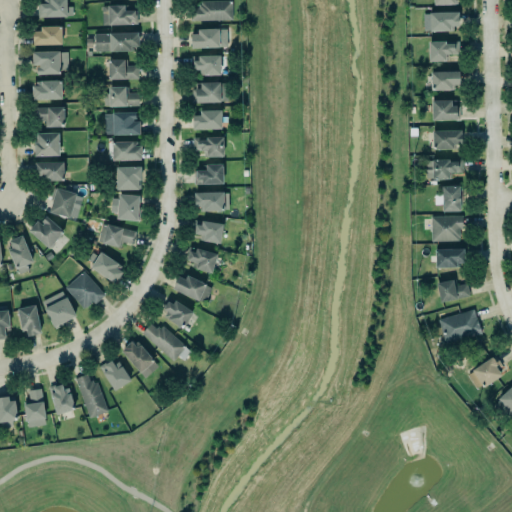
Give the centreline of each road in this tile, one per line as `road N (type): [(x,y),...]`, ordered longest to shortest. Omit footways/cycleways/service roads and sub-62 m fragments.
road 1 (residential): [(164,0),(167,205),(159,255),(135,301),(105,331),(57,355),(0,365)]
road 2 (residential): [(511,304),(501,252),(490,0)]
road 3 (residential): [(4,5),(10,202)]
